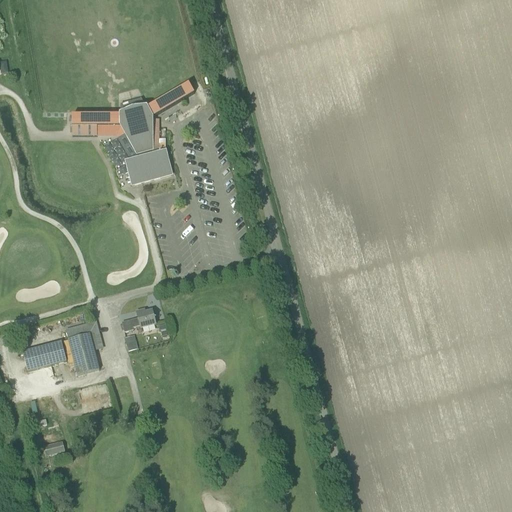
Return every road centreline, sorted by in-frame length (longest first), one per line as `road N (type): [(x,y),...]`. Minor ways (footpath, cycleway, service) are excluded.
road 1 (unclassified): [(283,268),(209,0)]
road 2 (track): [(349,511),(283,268)]
